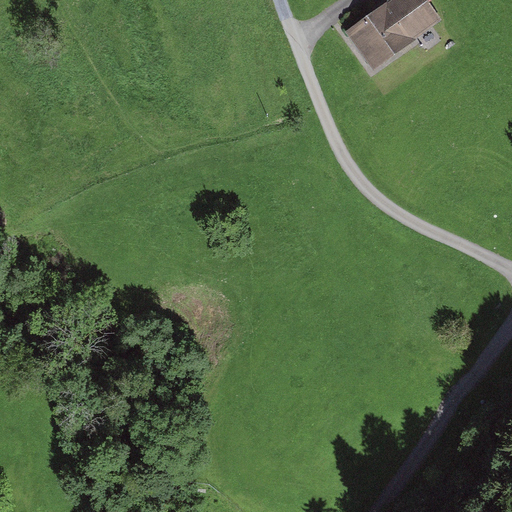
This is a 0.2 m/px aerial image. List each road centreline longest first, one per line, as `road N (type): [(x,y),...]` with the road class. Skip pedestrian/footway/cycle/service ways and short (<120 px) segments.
road 1 (unclassified): [(511,285),(381,223),(348,188),(271,0)]
road 2 (track): [(44,0),(136,152),(163,174),(321,132)]
road 3 (unclassified): [(511,327),(378,511)]
